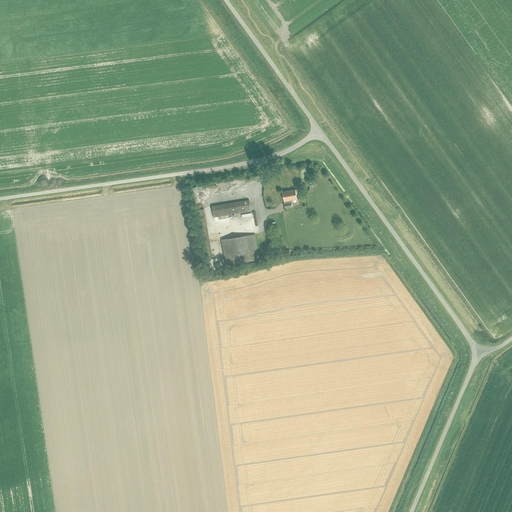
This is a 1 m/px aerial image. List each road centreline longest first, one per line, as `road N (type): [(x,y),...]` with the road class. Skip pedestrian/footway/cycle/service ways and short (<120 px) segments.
road 1 (unclassified): [(0,198),(261,160),(319,130)]
road 2 (unclassified): [(477,350),(319,130)]
road 3 (unclassified): [(411,511),(477,350)]
road 4 (unclassified): [(319,130),(224,0)]
